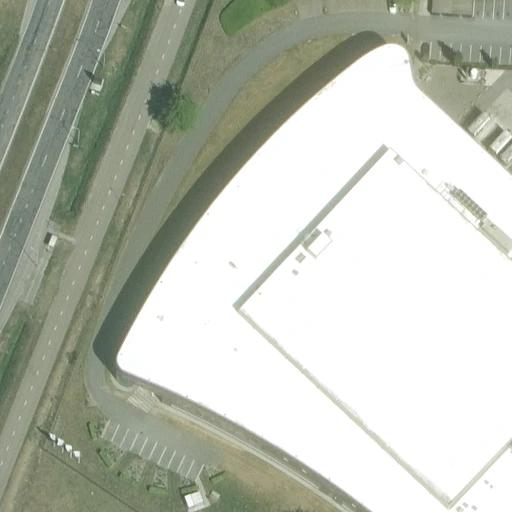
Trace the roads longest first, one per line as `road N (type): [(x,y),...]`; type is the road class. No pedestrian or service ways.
road 1 (unknown): [(511,33),(309,28),(240,68),(97,367),(111,411),(159,450),(200,466)]
road 2 (unclassified): [(0,460),(182,0)]
road 3 (secondary): [(0,267),(104,0)]
road 4 (secondary): [(47,0),(0,130)]
